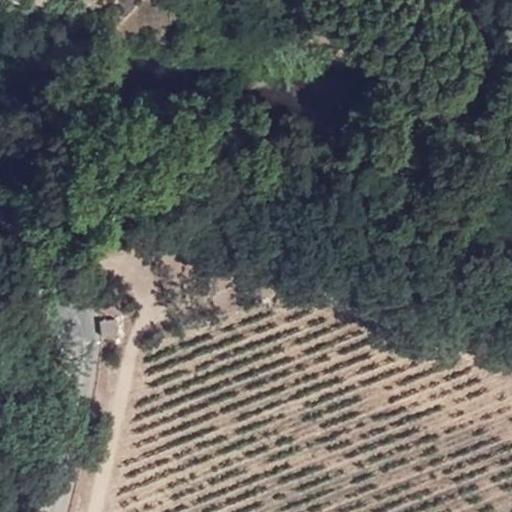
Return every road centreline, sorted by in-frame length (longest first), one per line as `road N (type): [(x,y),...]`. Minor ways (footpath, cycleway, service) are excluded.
road 1 (track): [(511,351),(330,291),(177,254),(108,256)]
road 2 (residential): [(0,282),(108,256),(38,511)]
